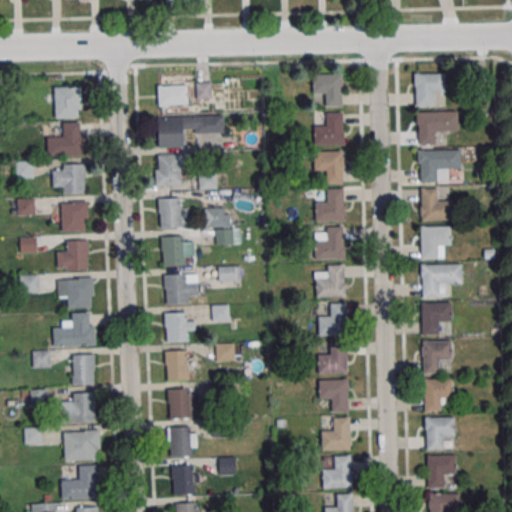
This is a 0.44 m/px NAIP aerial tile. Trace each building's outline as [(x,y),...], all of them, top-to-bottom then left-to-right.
[(415,74),(445,73),(446,92),(432,92),(433,105),(416,106),(415,74)] [(324,106),(342,106),(342,74),(314,74),(314,94),(324,94),(324,106)] [(196,84),(197,98),(211,96),(209,83),(196,84)] [(158,85),(158,104),(187,104),(187,85),(158,85)] [(81,86),(54,86),(54,117),(81,117),(81,86)] [(418,112),(447,111),(448,131),(435,131),(435,144),(419,144),(418,112)] [(314,124),(314,145),(343,145),(343,112),(325,112),(325,124),(314,124)] [(157,117),(158,147),(186,147),(186,133),(224,132),(223,116),(157,117)] [(83,122),(62,122),(62,135),(48,135),(48,155),(83,155),(83,122)] [(419,149),(449,148),(450,167),(436,168),(437,181),(420,181),(419,149)] [(342,151),(314,151),(314,171),(324,171),(324,183),(342,183),(342,151)] [(183,185),(183,154),(156,154),(156,185),(183,185)] [(84,164),(52,164),(52,186),(63,186),(63,193),(84,193),(84,164)] [(315,200),(315,220),(343,220),(343,188),(325,188),(325,200),(315,200)] [(421,188),(421,220),(449,220),(449,199),(438,199),(438,188),(421,188)] [(181,197),(159,197),(159,228),(181,228),(181,197)] [(35,214),(35,198),(18,198),(18,214),(35,214)] [(87,231),(87,201),(61,201),(61,231),(87,231)] [(222,209),(206,209),(206,224),(222,224),(222,209)] [(421,226),(450,225),(451,244),(437,245),(438,258),(422,258),(421,226)] [(315,259),(343,259),(343,227),(315,227),(315,259)] [(161,236),(162,265),(184,265),(183,235),(161,236)] [(21,238),(20,250),(34,251),(34,238),(21,238)] [(57,269),(88,269),(88,239),(67,239),(67,251),(57,251),(57,269)] [(422,264),(451,263),(452,283),(439,283),(439,296),(423,296),(422,264)] [(316,297),(345,296),(345,264),(324,264),(324,270),(315,270),(316,297)] [(241,265),(218,265),(218,281),(241,281),(241,265)] [(20,274),(20,292),(38,292),(38,274),(20,274)] [(164,274),(164,303),(189,303),(189,295),(197,295),(197,274),(164,274)] [(68,307),(92,307),(92,278),(57,278),(57,297),(68,297),(68,307)] [(421,303),(451,302),(451,321),(438,321),(439,334),(422,335),(421,303)] [(347,303),(329,303),(329,315),(318,315),(318,335),(347,335),(347,303)] [(212,321),(229,321),(229,305),(212,305),(212,321)] [(54,346),(94,345),(93,312),(71,312),(71,323),(54,324),(54,346)] [(165,341),(193,341),(193,319),(189,319),(189,312),(165,312),(165,341)] [(422,341),(451,340),(452,359),(439,360),(439,372),(423,373),(422,341)] [(318,373),(347,373),(347,341),(329,341),(329,353),(318,353),(318,373)] [(216,360),(234,360),(234,343),(216,343),(216,360)] [(34,367),(49,367),(49,350),(34,350),(34,367)] [(166,379),(188,379),(187,350),(166,350),(166,379)] [(93,384),(93,354),(72,354),(72,384),(93,384)] [(423,379),(453,378),(453,397),(440,397),(440,410),(424,410),(423,379)] [(348,411),(348,379),(319,379),(319,399),(330,399),(330,411),(348,411)] [(195,418),(195,389),(168,389),(168,418),(195,418)] [(46,403),(46,390),(30,390),(30,403),(46,403)] [(63,421),(95,421),(95,393),(72,393),(72,400),(63,400),(63,421)] [(425,417),(454,416),(455,435),(442,435),(442,448),(426,449),(425,417)] [(321,449),(349,449),(349,417),(332,417),(332,429),(321,429),(321,449)] [(169,456),(194,456),(194,426),(169,426),(169,456)] [(40,442),(40,427),(24,427),(24,442),(40,442)] [(99,430),(63,430),(63,460),(99,460),(99,430)] [(426,455),(456,454),(456,473),(443,474),(443,487),(427,487),(426,455)] [(334,455),(334,467),(323,467),(323,488),(351,488),(351,455),(334,455)] [(235,456),(218,456),(218,474),(235,474),(235,456)] [(98,497),(98,464),(78,465),(79,479),(61,479),(62,498),(98,497)] [(172,493),(196,493),(196,465),(172,465),(172,493)] [(431,511),(431,493),(460,492),(461,511),(448,511),(431,511)] [(324,511),(352,511),(353,493),(336,493),(336,505),(325,505),(324,511)] [(32,503),(31,511),(54,511),(54,503),(32,503)] [(175,503),(175,511),(197,511),(197,503),(175,503)]
